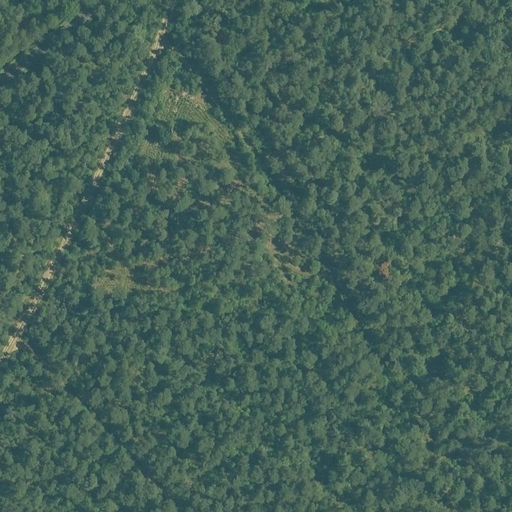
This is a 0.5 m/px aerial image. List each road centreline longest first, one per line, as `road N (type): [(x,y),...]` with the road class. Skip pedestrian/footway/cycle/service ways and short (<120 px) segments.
road 1 (track): [(258,165),(431,455)]
road 2 (track): [(18,332),(164,28)]
road 3 (track): [(511,78),(258,165)]
road 4 (track): [(174,511),(18,332)]
road 5 (track): [(164,28),(258,165)]
road 6 (unclassified): [(0,76),(100,0)]
road 7 (track): [(322,511),(431,455)]
